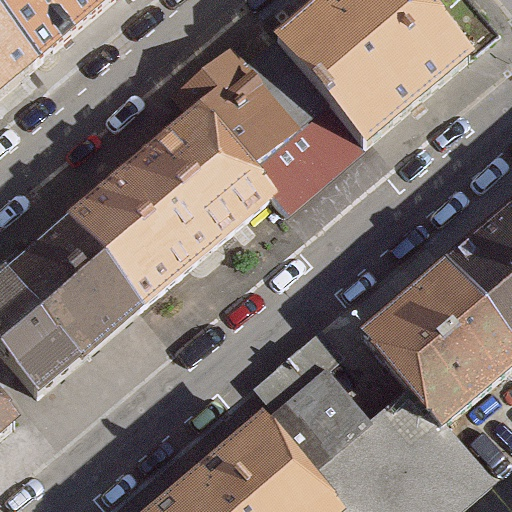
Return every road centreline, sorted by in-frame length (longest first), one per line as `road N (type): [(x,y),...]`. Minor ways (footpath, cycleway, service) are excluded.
road 1 (unclassified): [(43,511),(511,119)]
road 2 (unclassified): [(0,183),(220,0)]
